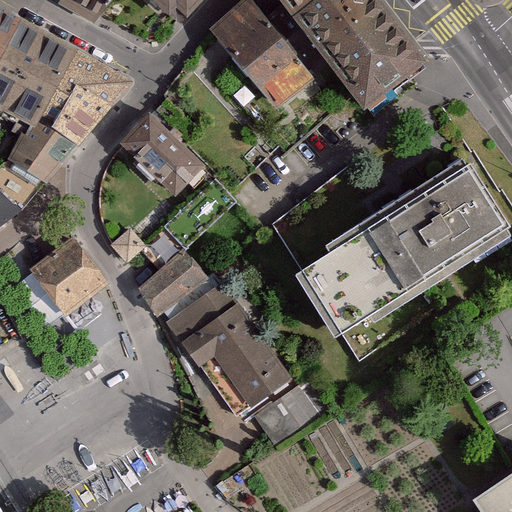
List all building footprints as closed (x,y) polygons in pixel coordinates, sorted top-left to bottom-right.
[(112,0),(62,0),(61,3),(99,24),(112,0)] [(173,45),(217,0),(139,0),(141,1),(134,8),(173,45)] [(341,0),(264,0),(275,17),(292,40),(341,0)] [(417,79),(358,0),(341,0),(292,40),(308,59),(357,126),(417,79)] [(262,28),(246,8),(206,40),(273,125),(311,94),(297,75),(308,59),(292,40),(275,17),(262,28)] [(0,61),(16,29),(0,21),(0,61)] [(11,166),(46,192),(127,87),(70,57),(16,29),(0,61),(0,121),(25,136),(11,166)] [(150,113),(121,145),(179,196),(208,165),(150,113)] [(511,240),(469,172),(290,282),(333,351),(511,240)] [(210,181),(134,247),(141,255),(157,273),(232,206),(210,181)] [(0,230),(22,205),(0,186),(0,230)] [(134,247),(124,236),(109,250),(126,268),(141,255),(134,247)] [(70,249),(26,283),(58,330),(103,296),(70,249)] [(205,279),(183,254),(141,288),(159,317),(205,279)] [(236,316),(212,286),(161,320),(180,356),(236,316)] [(236,316),(180,356),(232,429),(246,419),(288,389),(236,316)] [(323,414),(300,382),(288,389),(246,419),(269,451),(323,414)] [(511,511),(511,497),(491,511),(511,511)]
